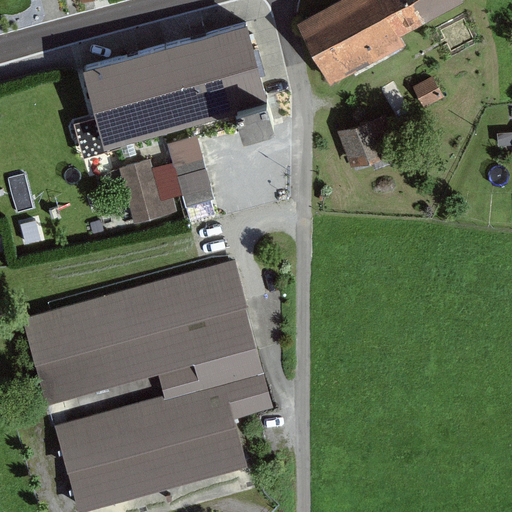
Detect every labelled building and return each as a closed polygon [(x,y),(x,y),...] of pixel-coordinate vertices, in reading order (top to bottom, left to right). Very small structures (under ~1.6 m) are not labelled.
[(383,0),(330,0),(301,15),(332,78),(405,42),(399,30),(383,0)] [(383,0),(399,30),(457,0),(383,0)] [(250,17),(84,61),(105,141),(239,106),(245,126),(277,118),(250,17)] [(438,76),(418,88),(433,110),(452,98),(438,76)] [(390,113),(341,129),(352,163),(402,147),(390,113)] [(197,133),(170,141),(174,159),(176,164),(204,156),(197,133)] [(150,158),(120,165),(134,221),(179,210),(175,194),(162,198),(152,165),(150,158)] [(174,159),(152,165),(162,198),(175,194),(184,192),(179,173),(176,164),(174,159)] [(206,165),(179,173),(184,192),(188,206),(216,198),(206,165)] [(239,253),(28,314),(53,401),(165,368),(174,398),(64,430),(89,511),(257,463),(245,423),(286,411),(239,253)]
